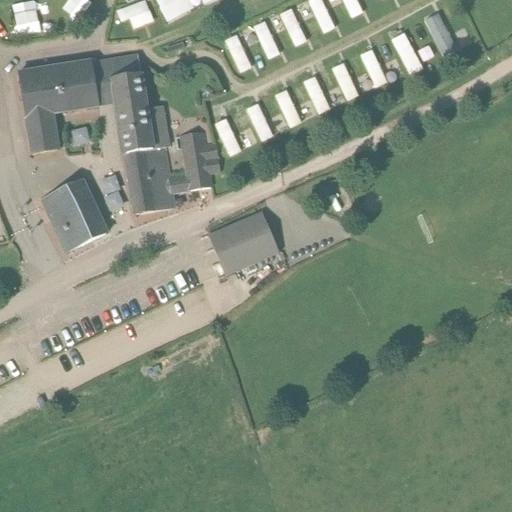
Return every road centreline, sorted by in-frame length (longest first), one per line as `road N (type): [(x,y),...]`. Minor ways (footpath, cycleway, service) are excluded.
road 1 (unclassified): [(0,311),(280,179)]
road 2 (track): [(511,60),(280,179)]
road 3 (track): [(352,234),(511,294)]
